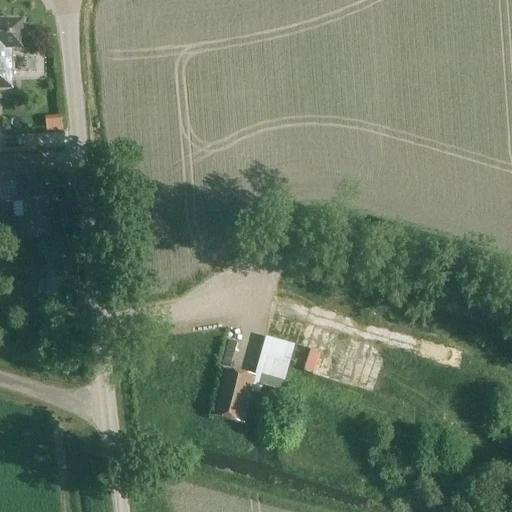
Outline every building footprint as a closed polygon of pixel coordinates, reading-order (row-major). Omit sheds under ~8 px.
[(13,51),(24,51),(23,23),(3,23),(3,22),(0,22),(0,90),(13,90),(13,51)] [(45,117),(45,134),(63,134),(63,117),(45,117)] [(49,218),(55,218),(53,196),(46,196),(43,168),(28,170),(29,180),(31,197),(24,198),(25,219),(21,219),(22,238),(51,236),(49,218)] [(0,204),(13,204),(15,220),(21,219),(25,219),(24,198),(31,197),(29,180),(16,181),(16,171),(0,172),(0,204)] [(256,379),(255,386),(262,388),(284,393),(296,347),(267,339),(256,379)] [(256,379),(228,372),(216,419),(245,426),(253,394),(255,386),(256,379)] [(262,388),(255,386),(253,394),(260,396),(262,388)]
